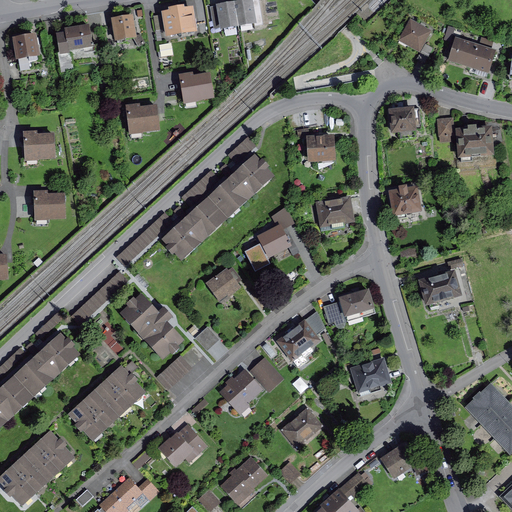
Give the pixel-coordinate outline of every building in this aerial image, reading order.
[(246,2),(234,4),(238,24),(254,22),(254,25),(262,24),(258,0),(246,2)] [(223,6),(211,8),(214,28),(238,24),(234,4),(223,6)] [(172,13),(164,14),(168,35),(195,31),(191,9),(179,11),(179,9),(175,10),(171,10),(172,13)] [(161,15),(153,16),(156,31),(163,30),(161,15)] [(131,17),(113,20),(116,40),(135,37),(131,17)] [(413,21),(400,41),(420,54),(432,34),(413,21)] [(92,46),(89,26),(65,30),(65,31),(61,32),(57,32),(60,53),(58,53),(62,72),(73,70),(70,50),(92,46)] [(35,36),(14,39),(20,70),(33,68),(32,62),(38,60),(37,55),(38,55),(36,46),(35,36)] [(498,53),(457,38),(449,60),(490,75),(498,53)] [(192,75),(180,77),(184,100),(195,98),(195,100),(213,97),(209,76),(201,77),(193,79),(192,75)] [(139,106),(127,108),(129,131),(141,129),(141,131),(158,129),(156,108),(148,109),(139,110),(139,106)] [(415,108),(391,110),(393,133),(418,131),(415,108)] [(316,115),(288,119),(290,131),(318,127),(316,115)] [(453,120),(439,121),(441,141),(455,140),(453,120)] [(495,127),(458,130),(461,158),(497,155),(495,127)] [(36,133),(24,134),(25,158),(37,157),(37,158),(54,157),(53,136),(36,137),(36,133)] [(337,137),(310,139),(312,164),(339,162),(337,137)] [(255,146),(248,138),(229,156),(236,163),(255,146)] [(256,157),(210,199),(225,215),(235,206),(236,207),(261,184),(260,183),(269,175),(260,165),(262,163),(256,157)] [(212,172),(183,198),(189,206),(218,179),(212,172)] [(419,186),(391,192),(396,217),(424,212),(419,186)] [(47,193),(35,194),(35,217),(47,217),(47,218),(64,217),(64,196),(47,197),(47,193)] [(352,198),(318,203),(322,229),(356,224),(352,198)] [(210,199),(164,241),(170,248),(172,246),(181,256),(190,248),(191,249),(215,227),(214,225),(225,215),(210,199)] [(165,214),(117,258),(124,266),(172,221),(165,214)] [(282,226),(260,237),(271,259),(293,248),(282,226)] [(229,271),(208,285),(224,307),(244,292),(229,271)] [(457,272),(422,281),(429,307),(464,298),(457,272)] [(120,273),(72,317),(79,325),(127,280),(120,273)] [(372,290),(341,299),(347,317),(377,308),(372,290)] [(166,363),(188,343),(171,324),(176,319),(167,309),(162,313),(143,293),(120,315),(166,363)] [(63,318),(59,315),(37,335),(41,339),(63,318)] [(306,321),(278,341),(292,360),(320,341),(306,321)] [(209,329),(203,335),(214,347),(220,341),(209,329)] [(67,335),(20,377),(38,398),(86,356),(67,335)] [(203,335),(196,341),(208,353),(214,347),(203,335)] [(21,351),(0,369),(0,387),(30,361),(21,351)] [(175,362),(187,374),(192,370),(180,357),(175,362)] [(285,382),(267,359),(252,372),(271,394),(285,382)] [(385,360),(351,370),(359,395),(392,385),(385,360)] [(170,367),(182,379),(187,374),(175,362),(170,367)] [(124,366),(111,379),(136,405),(150,393),(124,366)] [(165,371),(176,384),(177,383),(182,379),(170,367),(165,371)] [(160,376),(171,389),(176,384),(165,371),(160,376)] [(246,371),(222,393),(242,414),(266,391),(246,371)] [(20,377),(0,394),(0,431),(38,398),(20,377)] [(301,377),(294,383),(302,393),(309,386),(301,377)] [(111,379),(98,392),(123,418),(136,405),(111,379)] [(493,386),(468,411),(511,455),(511,405),(511,404),(493,386)] [(98,392),(84,404),(110,431),(123,418),(98,392)] [(84,404),(71,417),(96,443),(110,431),(84,404)] [(312,409),(283,429),(298,450),(326,430),(312,409)] [(190,424),(161,447),(177,466),(187,458),(192,464),(210,449),(190,424)] [(53,433),(40,445),(64,473),(78,461),(53,433)] [(409,442),(383,459),(398,483),(424,466),(409,442)] [(40,445),(26,457),(51,485),(64,473),(40,445)] [(147,449),(134,463),(139,468),(152,454),(147,449)] [(26,457),(13,469),(37,497),(51,485),(26,457)] [(251,459),(221,486),(240,507),(271,480),(251,459)] [(290,463),(282,471),(293,482),(301,474),(290,463)] [(13,469),(0,480),(0,482),(24,509),(37,497),(13,469)] [(359,475),(352,481),(362,494),(370,488),(359,475)] [(131,478),(101,506),(106,511),(129,511),(145,498),(152,504),(162,495),(147,480),(140,487),(131,478)] [(352,481),(344,487),(355,500),(362,494),(352,481)] [(344,487),(313,511),(364,511),(355,500),(344,487)] [(511,487),(502,497),(511,508),(511,487)] [(88,489),(77,499),(83,506),(94,496),(88,489)] [(210,489),(199,499),(211,511),(222,503),(210,489)]
